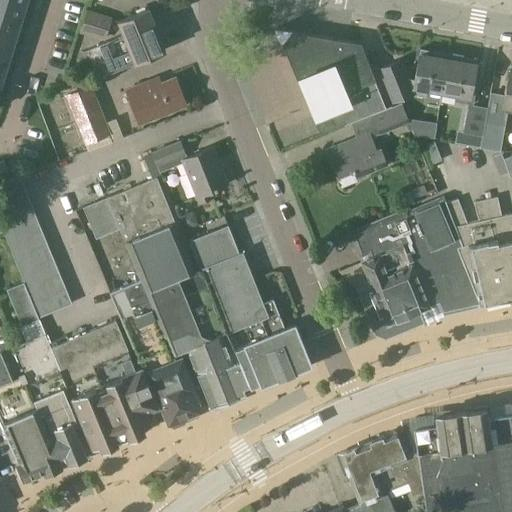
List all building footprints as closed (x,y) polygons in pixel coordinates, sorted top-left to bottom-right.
[(7,0),(0,0),(0,19),(18,25),(24,5),(7,0)] [(86,8),(79,32),(105,40),(112,16),(86,8)] [(118,20),(125,36),(88,50),(98,76),(165,49),(148,8),(118,20)] [(0,19),(0,42),(12,46),(18,25),(0,19)] [(313,117),(317,126),(319,129),(323,131),(325,131),(327,130),(350,121),(350,122),(372,113),(386,107),(362,48),(360,42),(354,41),(289,30),(289,29),(276,27),(281,40),(282,40),(309,106),(312,105),(316,116),(313,117)] [(0,42),(0,64),(5,67),(12,46),(0,42)] [(404,58),(379,68),(393,104),(418,94),(425,95),(427,88),(442,90),(447,58),(448,52),(419,47),(414,78),(412,78),(404,58)] [(447,58),(442,90),(456,93),(455,101),(467,103),(462,132),(482,135),(486,117),(487,106),(473,104),(476,87),(471,86),(473,77),(475,63),(476,57),(448,52),(447,58)] [(511,107),(511,70),(509,70),(502,105),(511,107)] [(148,81),(126,90),(139,122),(186,103),(175,77),(150,87),(148,81)] [(84,144),(85,143),(88,150),(114,140),(91,83),(64,94),(84,144)] [(375,149),(370,136),(379,133),(380,135),(399,127),(400,128),(403,127),(399,116),(406,113),(401,102),(386,108),(386,107),(372,113),(350,122),(356,137),(329,148),(333,157),(329,158),(337,175),(360,166),(363,173),(387,164),(380,147),(375,149)] [(482,135),(480,145),(498,148),(503,120),(486,117),(482,135)] [(436,122),(408,118),(415,135),(434,138),(436,122)] [(187,156),(180,139),(151,151),(159,171),(184,161),(197,195),(227,183),(212,146),(187,156)] [(80,176),(87,196),(97,193),(89,172),(80,176)] [(38,317),(39,317),(72,303),(19,176),(0,183),(0,223),(23,281),(38,317)] [(157,176),(106,196),(119,228),(141,280),(174,361),(175,360),(172,354),(188,348),(211,404),(244,391),(242,387),(248,384),(249,386),(251,386),(239,359),(234,347),(227,331),(193,245),(186,248),(157,176)] [(456,242),(479,302),(481,302),(481,301),(511,294),(511,211),(501,214),(497,196),(474,201),(478,220),(467,222),(457,197),(446,202),(443,195),(440,197),(457,242),(456,242)] [(83,206),(96,238),(119,228),(106,196),(83,206)] [(443,310),(479,302),(456,242),(457,242),(440,197),(351,234),(371,284),(357,290),(365,311),(368,309),(377,331),(385,334),(443,310)] [(243,250),(240,251),(230,225),(192,240),(193,245),(227,331),(243,325),(249,341),(243,343),(243,344),(234,347),(239,359),(251,386),(259,382),(260,385),(311,365),(294,323),(284,327),(273,298),(263,301),(243,250)] [(342,230),(323,234),(326,251),(345,248),(342,230)] [(352,261),(335,268),(344,289),(360,283),(352,261)] [(138,356),(143,366),(146,371),(148,370),(169,421),(170,420),(174,422),(182,418),(184,415),(198,409),(190,388),(192,387),(181,358),(175,360),(174,361),(141,280),(111,292),(123,323),(137,357),(138,356)] [(23,281),(6,288),(22,325),(39,318),(39,317),(38,317),(23,281)] [(112,366),(132,358),(116,320),(51,347),(67,385),(69,390),(94,451),(102,448),(104,453),(119,446),(119,444),(126,441),(107,393),(103,391),(98,390),(94,381),(114,373),(112,366)] [(67,385),(51,347),(45,332),(14,345),(28,379),(26,380),(61,466),(62,465),(61,462),(68,459),(69,461),(86,455),(72,420),(76,419),(65,392),(69,390),(67,385)] [(0,347),(1,350),(0,350),(0,420),(24,478),(44,470),(45,473),(61,466),(40,414),(34,399),(26,380),(28,379),(14,345),(10,335),(0,339),(0,347)] [(146,371),(143,366),(136,369),(132,358),(112,366),(114,373),(94,381),(98,390),(103,391),(107,393),(126,441),(130,439),(131,441),(147,435),(145,431),(153,427),(146,410),(160,405),(146,371)] [(436,415),(437,424),(414,427),(420,466),(423,490),(426,511),(511,511),(511,413),(487,417),(486,408),(436,415)] [(415,468),(407,450),(403,451),(395,430),(359,444),(369,472),(373,470),(383,495),(388,494),(387,491),(388,489),(408,481),(413,494),(423,490),(420,466),(415,468)] [(395,511),(388,494),(383,495),(373,470),(369,472),(359,444),(339,452),(339,451),(335,453),(344,475),(348,473),(359,501),(345,507),(343,503),(334,507),(335,511),(395,511)]
